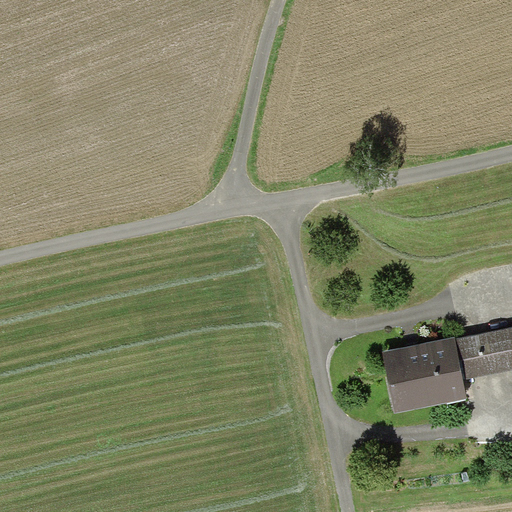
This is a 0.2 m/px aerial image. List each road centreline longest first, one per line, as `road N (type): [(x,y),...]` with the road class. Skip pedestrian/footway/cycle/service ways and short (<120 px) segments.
road 1 (track): [(283,202),(345,511)]
road 2 (unclassified): [(511,156),(228,211)]
road 3 (unclassified): [(228,211),(0,258)]
road 4 (unclassified): [(276,0),(228,211)]
